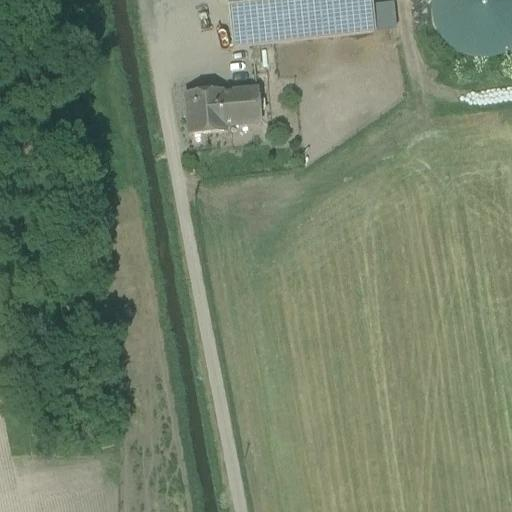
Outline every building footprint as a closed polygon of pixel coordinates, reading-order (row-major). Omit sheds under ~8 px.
[(369,0),(226,0),(232,52),(250,50),(373,36),(370,10),(369,0)] [(511,0),(432,0),(431,14),(435,33),(447,49),(464,59),(484,62),(503,58),(511,51),(511,0)] [(391,8),(370,10),(373,36),(394,33),(391,8)] [(256,94),(220,97),(223,129),(259,125),(256,94)] [(219,95),(186,98),(189,138),(223,135),(223,129),(220,97),(219,95)]
